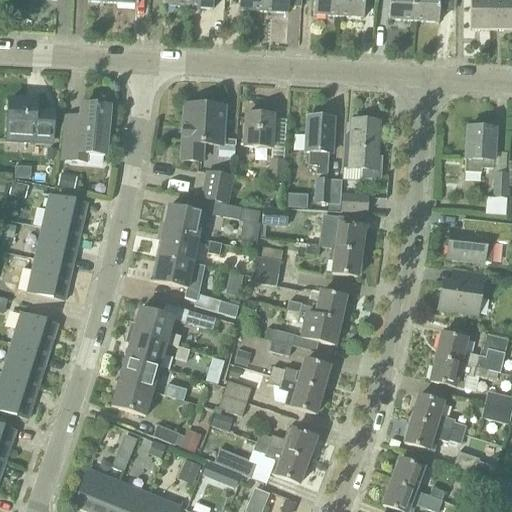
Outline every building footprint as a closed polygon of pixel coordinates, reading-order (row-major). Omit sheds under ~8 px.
[(186,10),(186,0),(161,0),(161,9),(186,10)] [(186,0),(186,10),(211,12),(211,0),(186,0)] [(237,0),(237,13),(262,15),(262,0),(237,0)] [(262,0),(262,15),(286,16),(287,0),(262,0)] [(336,20),(337,0),(312,0),(311,18),(336,20)] [(362,0),(337,0),(336,20),(361,21),(362,0)] [(388,0),(387,22),(412,24),(412,0),(388,0)] [(412,0),(412,24),(436,25),(437,0),(412,0)] [(493,33),(492,0),(469,0),(469,33),(493,33)] [(511,0),(492,0),(493,33),(511,33),(511,0)] [(8,102),(6,142),(33,144),(34,138),(51,139),(53,116),(35,115),(35,104),(8,102)] [(67,118),(65,135),(62,163),(82,165),(83,157),(103,159),(106,126),(110,122),(110,114),(108,110),(108,109),(82,107),(80,119),(67,118)] [(184,108),(181,163),(201,164),(202,147),(221,148),(223,110),(184,108)] [(270,151),(272,119),(245,117),(243,149),(270,151)] [(315,176),(325,177),(326,156),(330,157),(332,122),(306,121),(304,155),(308,155),(307,168),(316,169),(315,176)] [(352,123),(350,171),(360,171),(360,181),(379,183),(380,160),(374,159),(376,124),(352,123)] [(466,129),(464,162),(464,174),(481,175),(481,171),(492,171),(494,131),(466,129)] [(268,186),(282,187),(283,164),(269,163),(268,186)] [(494,175),(492,199),(505,200),(507,176),(494,175)] [(202,201),(226,206),(231,181),(206,176),(202,201)] [(313,206),(328,207),(330,184),(314,183),(313,206)] [(340,185),(330,184),(328,207),(339,208),(340,185)] [(48,198),(40,231),(73,238),(78,215),(83,217),(85,207),(74,204),(76,193),(56,189),(54,200),(48,198)] [(339,216),(364,217),(365,200),(340,199),(339,216)] [(214,218),(237,223),(239,211),(216,206),(214,218)] [(162,235),(197,242),(202,217),(167,210),(162,235)] [(285,229),(286,213),(262,211),(261,227),(285,229)] [(318,249),(330,251),(359,255),(363,231),(350,230),(351,225),(322,221),(318,249)] [(459,239),(448,238),(446,261),(483,265),(483,264),(490,265),(492,244),(511,246),(511,233),(511,227),(461,222),(459,239)] [(78,239),(73,238),(40,231),(33,262),(66,270),(71,247),(76,249),(78,239)] [(162,235),(157,259),(191,266),(197,242),(162,235)] [(220,247),(209,244),(206,256),(218,258),(220,247)] [(303,258),(317,260),(319,251),(305,249),(303,258)] [(356,280),(359,255),(330,251),(329,262),(333,263),(331,276),(356,280)] [(186,292),(191,266),(157,259),(152,285),(186,292)] [(251,272),(276,277),(279,265),(254,260),(251,272)] [(70,271),(66,270),(33,262),(26,295),(63,304),(63,303),(58,302),(63,279),(68,281),(70,271)] [(274,290),(276,277),(251,272),(249,285),(274,290)] [(441,284),(437,312),(476,318),(479,299),(487,300),(490,279),(464,275),(462,287),(441,284)] [(312,307),(309,318),(338,324),(344,301),(319,295),(316,308),(312,307)] [(196,298),(193,309),(215,316),(219,304),(196,298)] [(297,315),(299,307),(287,304),(285,312),(297,315)] [(131,336),(165,346),(177,350),(181,338),(169,334),(172,322),(159,318),(160,313),(144,308),(142,313),(139,312),(131,336)] [(309,318),(297,315),(285,312),(283,321),(295,324),(295,326),(302,328),(299,340),(333,348),(338,324),(309,318)] [(214,322),(191,315),(188,326),(210,333),(214,322)] [(19,316),(9,347),(46,359),(46,358),(41,357),(48,335),(53,337),(56,328),(19,316)] [(270,344),(290,349),(293,338),(273,333),(270,344)] [(165,346),(131,336),(124,360),(158,370),(165,346)] [(440,336),(435,360),(497,375),(499,375),(503,356),(507,342),(485,337),(482,351),(486,352),(484,360),(462,355),(465,342),(440,336)] [(290,349),(270,344),(268,354),(287,359),(290,349)] [(44,368),(46,359),(9,347),(0,376),(0,378),(36,390),(37,389),(32,388),(39,366),(44,368)] [(188,353),(177,350),(174,361),(185,364),(188,353)] [(124,360),(117,384),(151,394),(158,370),(124,360)] [(209,367),(221,371),(223,364),(211,360),(209,367)] [(497,375),(435,360),(429,384),(462,392),(465,379),(473,380),(473,378),(494,383),(497,375)] [(283,370),(282,373),(271,370),(269,378),(292,385),(321,393),(328,369),(303,362),(300,375),(283,370)] [(33,399),(36,390),(0,378),(0,413),(26,422),(27,421),(22,419),(29,397),(33,399)] [(292,385),(269,378),(266,386),(278,390),(277,393),(286,395),(283,407),(314,417),(321,393),(292,385)] [(144,419),(151,394),(117,384),(110,409),(144,419)] [(226,384),(222,398),(245,406),(250,391),(226,384)] [(166,386),(163,398),(174,401),(178,390),(166,386)] [(511,400),(486,394),(483,407),(511,414),(511,410),(511,400)] [(245,406),(222,398),(217,411),(241,419),(245,406)] [(453,423),(442,419),(438,418),(442,405),(417,398),(410,422),(462,438),(465,429),(452,425),(453,423)] [(508,427),(511,414),(483,407),(480,420),(508,427)] [(462,438),(410,422),(403,445),(433,454),(437,442),(447,445),(448,443),(460,446),(462,438)] [(0,428),(0,459),(6,441),(11,443),(14,434),(0,428)] [(156,428),(151,439),(173,448),(178,437),(156,428)] [(183,439),(179,448),(192,454),(200,435),(187,430),(183,439)] [(259,436),(255,445),(306,464),(315,440),(287,430),(282,443),(271,439),(270,441),(259,436)] [(298,486),(306,464),(255,445),(252,455),(263,459),(262,461),(274,466),(270,476),(298,486)] [(248,464),(217,451),(211,464),(250,481),(255,470),(256,467),(248,464)] [(492,468),(478,463),(478,461),(457,455),(453,468),(488,480),(492,468)] [(390,485),(418,495),(422,484),(418,483),(422,470),(398,461),(390,485)] [(199,467),(184,462),(176,481),(191,487),(199,467)] [(202,477),(214,482),(234,490),(240,477),(220,469),(207,464),(202,477)] [(106,511),(118,485),(87,472),(72,508),(73,508),(75,504),(94,511),(106,511)] [(488,497),(502,501),(502,500),(508,479),(494,475),(488,497)] [(141,511),(148,497),(118,485),(106,511),(141,511)] [(429,499),(418,495),(390,485),(381,508),(393,511),(413,511),(415,508),(424,511),(437,511),(441,503),(429,499)] [(429,499),(441,503),(444,495),(432,490),(429,499)] [(148,497),(141,511),(177,511),(179,510),(148,497)]
